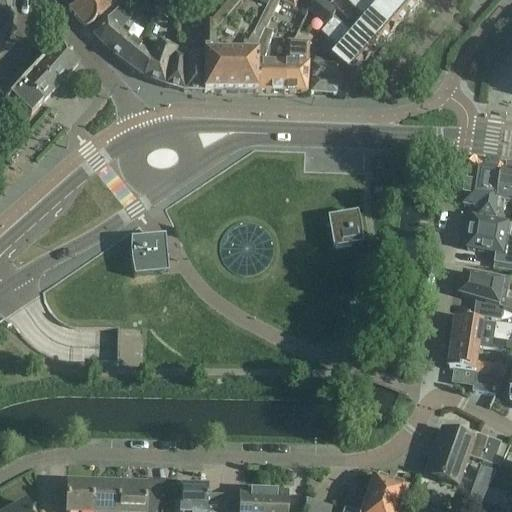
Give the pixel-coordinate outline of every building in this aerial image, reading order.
[(13,5),(13,0),(0,0),(0,9),(13,11),(14,5),(13,5)] [(90,7),(82,0),(78,0),(76,3),(67,12),(85,31),(88,30),(91,28),(93,26),(95,23),(95,21),(95,19),(101,19),(120,0),(105,0),(93,12),(90,7)] [(73,0),(76,3),(78,0),(82,0),(90,7),(93,12),(105,0),(73,0)] [(168,15),(175,6),(167,0),(160,0),(156,5),(168,15)] [(280,1),(280,0),(226,0),(208,21),(203,21),(203,26),(203,56),(203,94),(203,95),(255,95),(255,94),(256,48),(264,32),(280,1)] [(294,8),(297,0),(280,0),(280,1),(294,8)] [(379,48),(392,33),(354,0),(350,0),(348,3),(346,5),(363,20),(356,28),(379,48)] [(354,0),(392,33),(406,18),(385,0),(381,0),(376,6),(368,0),(354,0)] [(385,0),(406,18),(419,3),(415,0),(385,0)] [(10,31),(11,17),(12,17),(13,11),(0,9),(0,29),(9,31),(10,31)] [(203,21),(203,17),(190,17),(190,26),(203,26),(203,21)] [(379,48),(356,28),(349,36),(332,21),(328,26),(326,28),(343,43),(366,63),(379,48)] [(140,51),(119,35),(105,22),(91,37),(98,44),(112,56),(125,67),(140,51)] [(366,63),(343,43),(326,28),(320,35),(337,50),(330,58),(353,78),(366,63)] [(0,44),(9,31),(0,29),(0,44)] [(283,95),(284,64),(264,64),(272,34),(264,32),(256,48),(255,94),(283,95)] [(164,88),(173,57),(174,57),(175,52),(157,43),(151,58),(147,57),(140,51),(125,67),(143,79),(164,88)] [(283,95),(305,95),(308,44),(285,43),(284,64),(283,95)] [(23,86),(11,99),(31,118),(79,65),(61,45),(23,86)] [(203,94),(203,56),(182,56),(182,59),(174,57),(173,57),(164,88),(183,93),(203,94)] [(335,97),(337,68),(325,67),(325,62),(314,62),(314,67),(311,67),(309,95),(335,97)] [(496,224),(504,168),(474,163),(469,167),(464,209),(478,212),(477,221),(496,224)] [(511,205),(511,168),(504,168),(496,224),(504,225),(504,219),(502,216),(505,204),(511,205)] [(357,219),(356,215),(354,216),(354,218),(328,222),(333,251),(359,246),(360,248),(362,247),(361,239),(361,235),(360,231),(359,227),(358,223),(357,219)] [(467,252),(479,254),(496,256),(494,267),(511,270),(511,239),(509,239),(511,226),(504,225),(496,224),(477,221),(472,220),(467,252)] [(231,274),(232,275),(233,275),(234,276),(235,276),(237,277),(238,277),(239,278),(240,278),(242,278),(243,278),(244,278),(246,278),(247,278),(248,278),(249,278),(251,278),(252,278),(253,277),(254,277),(256,276),(257,276),(258,276),(259,275),(260,274),(261,274),(263,273),(264,272),(264,271),(265,270),(266,269),(267,268),(268,267),(269,266),(269,265),(270,264),(271,263),(271,262),(272,261),(272,259),(272,258),(273,257),(273,256),(273,254),(273,253),(273,252),(273,250),(273,249),(273,248),(273,247),(273,245),(273,244),(272,243),(272,242),(271,241),(271,239),(270,238),(270,237),(269,236),(268,235),(268,234),(267,233),(266,232),(265,231),(264,230),(263,229),(262,228),(261,228),(260,227),(259,226),(257,226),(256,225),(255,225),(254,224),(253,224),(252,224),(250,223),(249,223),(248,223),(247,223),(245,223),(244,223),(243,223),(241,223),(240,224),(239,224),(238,224),(236,225),(235,225),(234,226),(233,226),(232,227),(230,228),(229,228),(228,229),(227,230),(227,231),(226,232),(225,233),(224,234),(223,235),(222,236),(222,237),(221,238),(221,239),(220,240),(220,242),(219,243),(219,244),(219,245),(218,247),(218,248),(218,249),(218,250),(218,252),(218,253),(218,254),(218,256),(219,257),(219,258),(219,259),(220,260),(220,262),(221,263),(221,264),(222,265),(223,266),(223,267),(224,268),(225,269),(226,270),(227,271),(228,272),(229,273),(230,273),(231,274)] [(165,238),(132,242),(132,240),(130,240),(130,248),(130,252),(130,255),(130,259),(131,263),(131,267),(132,271),(132,274),(133,278),(135,278),(135,276),(168,274),(165,245),(165,238)] [(511,302),(507,302),(511,281),(482,275),(481,281),(466,279),(465,282),(461,282),(459,284),(457,291),(459,294),(463,295),(463,297),(476,301),(473,319),(501,323),(503,311),(511,314),(511,302)] [(457,320),(452,347),(478,351),(478,350),(503,354),(502,355),(511,357),(511,344),(494,342),(496,326),(483,324),(457,320)] [(501,368),(476,364),(478,351),(452,347),(448,372),(474,376),(480,377),(477,392),(498,395),(509,370),(511,363),(511,357),(502,355),(501,368)] [(457,488),(466,461),(491,469),(499,446),(474,437),(472,443),(440,432),(424,478),(457,488)] [(375,511),(387,483),(371,477),(359,511),(349,511),(341,509),(340,511),(375,511)] [(387,483),(375,511),(397,511),(405,489),(387,483)] [(92,511),(93,487),(66,486),(65,511),(92,511)] [(118,511),(119,487),(93,487),(92,511),(118,511)] [(145,511),(146,488),(119,487),(118,511),(145,511)] [(179,489),(178,504),(174,504),(173,511),(204,511),(205,490),(179,489)] [(261,511),(262,492),(238,492),(237,511),(261,511)] [(262,492),(261,511),(286,511),(287,493),(262,492)] [(305,511),(330,511),(331,510),(306,501),(305,511)] [(447,511),(448,506),(428,501),(425,511),(447,511)]
